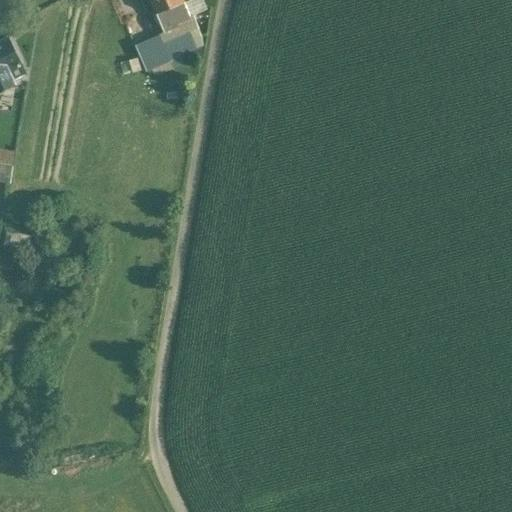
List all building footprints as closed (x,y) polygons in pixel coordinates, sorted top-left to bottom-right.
[(182,0),(150,0),(156,14),(184,3),(182,0)] [(184,3),(156,14),(164,33),(178,28),(176,23),(190,17),(184,3)] [(190,17),(176,23),(178,28),(164,33),(159,36),(170,61),(202,46),(190,17)] [(159,36),(135,46),(146,72),(170,61),(159,36)] [(22,76),(26,74),(8,38),(0,42),(0,90),(23,79),(22,76)] [(14,157),(0,154),(0,164),(12,166),(14,157)] [(12,166),(0,164),(0,181),(10,183),(12,166)]
